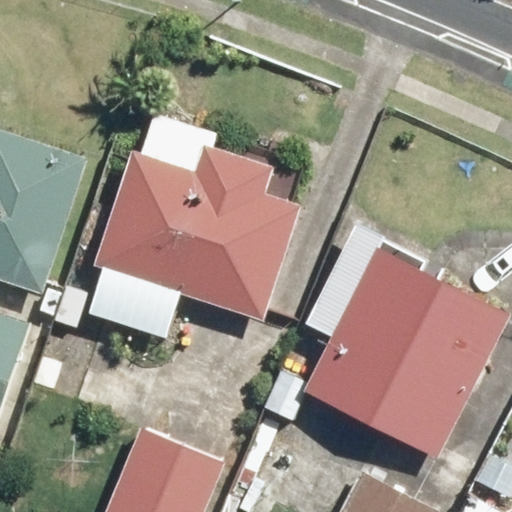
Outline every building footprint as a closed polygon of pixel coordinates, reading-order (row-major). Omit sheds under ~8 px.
[(0,149),(0,269),(32,280),(68,172),(0,149)] [(131,152),(96,260),(257,312),(292,205),(131,152)] [(373,253),(380,238),(346,222),(297,330),(331,345),(373,253)] [(375,259),(311,390),(432,449),(496,317),(375,259)] [(0,318),(0,382),(20,325),(0,318)] [(193,511),(219,460),(152,428),(111,511),(193,511)] [(344,511),(415,511),(362,481),(344,511)]
